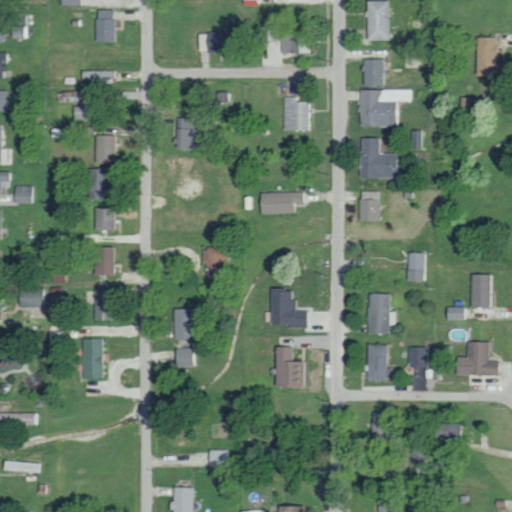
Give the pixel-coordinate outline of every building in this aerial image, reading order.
[(388,39),(387,0),(365,1),(366,40),(388,39)] [(95,41),(112,42),(113,9),(95,9),(95,41)] [(0,41),(3,42),(4,18),(11,18),(10,37),(20,37),(21,27),(26,27),(26,13),(0,12),(0,41)] [(259,43),(276,42),(275,25),(259,25),(259,43)] [(235,51),(234,31),(198,32),(198,43),(204,43),(204,52),(235,51)] [(281,53),(308,53),(308,31),(280,31),(281,53)] [(494,37),(474,38),(475,74),(495,74),(494,37)] [(382,59),(362,59),(362,86),(382,86),(382,59)] [(101,83),(112,83),(112,69),(80,70),(81,78),(101,77),(101,83)] [(359,126),(398,126),(399,101),(411,101),(412,90),(359,89),(359,126)] [(284,96),(283,130),(307,130),(307,102),(294,101),(295,97),(284,96)] [(13,163),(13,148),(4,148),(4,125),(0,124),(0,149),(0,164),(13,163)] [(196,128),(178,128),(177,149),(195,149),(196,128)] [(113,163),(113,135),(95,135),(95,162),(113,163)] [(359,177),(395,177),(395,153),(378,153),(378,138),(359,137),(359,177)] [(87,197),(108,198),(109,168),(88,167),(87,197)] [(35,185),(14,185),(14,202),(34,202),(35,185)] [(358,219),(377,220),(377,191),(359,190),(358,219)] [(303,203),(303,191),(260,192),(260,213),(293,212),(293,203),(303,203)] [(112,207),(94,207),(94,229),(113,229),(112,207)] [(93,274),(114,274),(115,246),(94,246),(93,274)] [(228,260),(228,246),(205,246),(204,275),(221,276),(221,260),(228,260)] [(423,252),(407,252),(406,280),(422,281),(423,252)] [(488,274),(470,274),(469,307),(488,307),(488,274)] [(18,306),(46,307),(46,288),(18,287),(18,306)] [(113,319),(112,289),(94,289),(94,320),(113,319)] [(306,326),(306,310),(295,310),(295,299),(290,299),(290,289),(270,289),(270,325),(306,326)] [(389,333),(389,293),(368,293),(367,332),(389,333)] [(462,306),(445,307),(446,320),(463,319),(462,306)] [(193,308),(175,308),(174,338),(192,339),(193,308)] [(101,338),(82,338),(83,378),(102,378),(101,338)] [(488,360),(488,341),(466,341),(466,356),(455,356),(454,374),(500,375),(500,360),(488,360)] [(366,378),(385,379),(386,344),(367,344),(366,378)] [(274,385),(302,386),(303,361),(291,360),(291,346),(275,346),(274,385)] [(426,366),(426,346),(409,346),(408,366),(426,366)] [(194,348),(175,348),(175,366),(194,365),(194,348)] [(375,445),(397,445),(397,434),(391,434),(391,418),(374,418),(375,445)] [(460,422),(435,423),(435,444),(460,444),(460,422)] [(209,467),(230,467),(230,449),(209,450),(209,467)] [(29,470),(29,462),(2,461),(2,470),(29,470)] [(193,511),(194,487),(173,487),(173,500),(169,500),(169,509),(173,509),(172,511),(193,511)]
